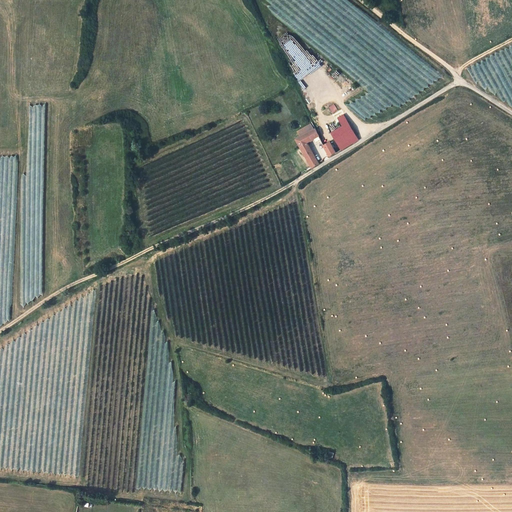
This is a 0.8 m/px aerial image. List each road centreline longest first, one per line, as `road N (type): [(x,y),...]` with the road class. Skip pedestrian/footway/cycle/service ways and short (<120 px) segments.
road 1 (track): [(293,185),(66,289),(0,334)]
road 2 (unclassified): [(511,114),(461,80),(293,185)]
road 3 (track): [(461,80),(360,0)]
